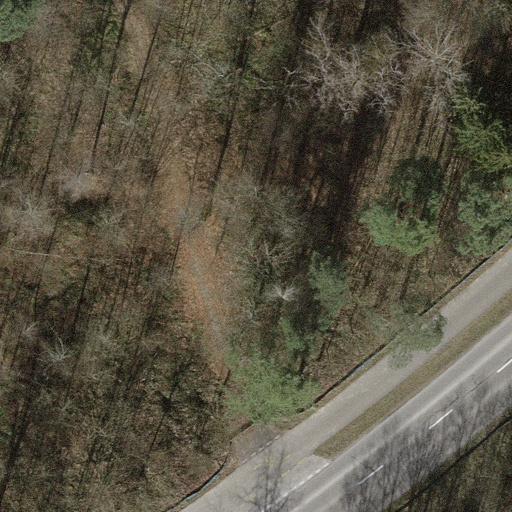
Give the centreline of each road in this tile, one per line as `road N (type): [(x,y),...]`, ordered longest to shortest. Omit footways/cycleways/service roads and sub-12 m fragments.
road 1 (track): [(131,0),(282,511)]
road 2 (secondary): [(338,511),(511,376)]
